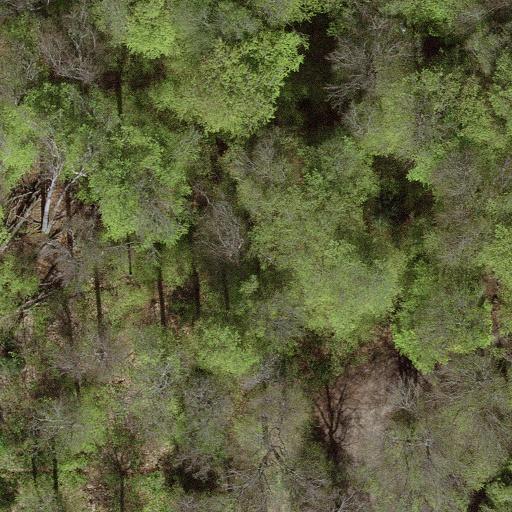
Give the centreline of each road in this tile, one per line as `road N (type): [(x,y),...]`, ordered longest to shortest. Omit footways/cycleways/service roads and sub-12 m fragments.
road 1 (track): [(379,506),(360,458),(360,429),(371,406),(421,365),(511,329)]
road 2 (track): [(511,510),(379,506)]
